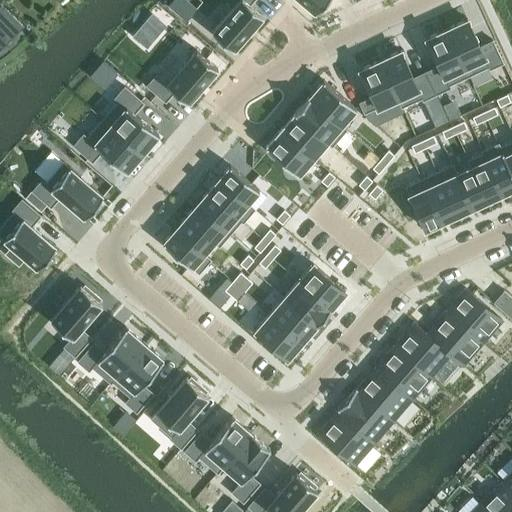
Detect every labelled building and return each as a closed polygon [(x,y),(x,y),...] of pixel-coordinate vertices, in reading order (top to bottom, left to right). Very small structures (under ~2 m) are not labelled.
[(238,0),(212,30),(212,31),(233,50),(234,49),(262,16),(263,15),(250,4),(253,0),(238,0)] [(298,0),(313,13),(314,12),(315,13),(317,10),(318,10),(319,11),(328,0),(298,0)] [(0,47),(21,27),(1,7),(0,7),(0,47)] [(467,18),(446,28),(468,76),(488,67),(489,69),(503,63),(492,40),(479,45),(467,18)] [(446,28),(425,38),(438,65),(425,71),(436,94),(450,87),(449,85),(468,76),(446,28)] [(156,73),(146,85),(165,102),(175,91),(188,102),(188,101),(217,69),(218,68),(196,49),(195,50),(167,82),(166,82),(156,73)] [(400,50),(379,59),(402,107),(421,98),(422,100),(436,94),(425,71),(413,76),(400,50)] [(379,59),(359,69),(371,96),(359,102),(364,113),(377,107),(377,108),(397,99),(401,107),(402,107),(379,59)] [(323,80),(308,97),(346,130),(347,129),(342,124),(356,108),(323,80)] [(118,100),(102,118),(142,153),(158,135),(158,134),(145,123),(140,118),(134,113),(143,102),(124,85),(114,97),(118,100)] [(507,94),(496,99),(499,106),(510,101),(507,94)] [(308,97),(294,113),(332,146),(346,130),(308,97)] [(494,107),(483,112),(486,119),(497,114),(494,107)] [(483,112),(472,117),(475,124),(486,119),(483,112)] [(294,113),(280,129),(313,158),(326,142),(331,147),(332,146),(294,113)] [(83,133),(73,145),(92,161),(101,151),(108,157),(121,168),(126,172),(126,171),(142,153),(102,118),(87,136),(83,133)] [(463,121),(452,126),(456,133),(467,128),(463,121)] [(452,126),(441,131),(445,138),(456,133),(452,126)] [(280,129),(265,147),(298,175),(313,158),(280,129)] [(433,135),(422,140),(425,147),(436,142),(433,135)] [(422,140),(411,145),(414,153),(425,147),(422,140)] [(498,142),(497,143),(511,174),(511,140),(500,146),(498,142)] [(511,174),(497,143),(482,150),(502,194),(511,189),(511,174)] [(388,150),(380,159),(386,164),(394,155),(388,150)] [(482,153),(468,159),(487,201),(502,194),(482,150),(481,151),(482,153)] [(380,159),(372,168),(378,173),(386,164),(380,159)] [(452,164),(451,164),(472,208),(487,201),(468,159),(467,160),(470,166),(456,172),(452,164)] [(41,178),(31,190),(51,207),(59,197),(60,197),(83,216),(84,217),(86,215),(87,214),(88,216),(102,200),(100,198),(101,198),(103,196),(102,195),(69,167),(63,161),(45,182),(41,178)] [(230,164),(218,178),(254,209),(255,208),(248,202),(259,190),(230,164)] [(451,164),(436,171),(456,215),(472,208),(451,164)] [(328,171),(321,181),(327,186),(335,177),(328,171)] [(436,171),(421,178),(441,222),(456,215),(436,171)] [(366,175),(358,184),(364,190),(372,180),(366,175)] [(218,178),(207,190),(243,222),(254,209),(218,178)] [(421,178),(405,186),(425,229),(441,222),(421,178)] [(376,184),(368,193),(375,199),(382,189),(376,184)] [(207,190),(196,203),(231,233),(241,221),(243,223),(243,222),(207,190)] [(13,212),(0,226),(0,236),(3,239),(12,246),(6,254),(19,265),(25,257),(36,267),(37,268),(39,266),(40,265),(41,267),(55,251),(53,249),(54,249),(56,247),(55,246),(32,225),(33,224),(41,215),(21,198),(11,210),(13,212)] [(196,203),(185,216),(220,246),(231,233),(196,203)] [(284,210),(276,219),(282,224),(290,215),(284,210)] [(185,216),(174,228),(210,260),(211,259),(205,254),(204,253),(213,242),(219,247),(220,246),(185,216)] [(174,228),(162,242),(199,274),(210,260),(174,228)] [(269,229),(261,238),(268,243),(275,234),(269,229)] [(261,238),(254,247),(260,252),(268,243),(261,238)] [(274,244),(267,253),(273,258),(280,249),(274,244)] [(267,253),(259,262),(265,268),(273,258),(267,253)] [(247,254),(240,263),(246,268),(254,259),(247,254)] [(312,262),(297,279),(330,309),(330,308),(345,291),(312,262)] [(240,272),(232,281),(238,286),(246,277),(240,272)] [(246,277),(238,286),(244,291),(252,282),(246,277)] [(297,279),(283,296),(316,325),(330,309),(297,279)] [(232,281),(225,290),(230,295),(238,286),(232,281)] [(51,318),(50,319),(71,337),(63,346),(75,357),(92,337),(82,328),(81,328),(101,304),(102,303),(99,301),(100,299),(84,285),(83,287),(82,287),(80,285),(79,285),(51,318)] [(238,286),(230,295),(237,300),(244,291),(238,286)] [(465,287),(445,310),(482,342),(502,320),(465,287)] [(511,297),(503,290),(493,302),(511,317),(511,297)] [(283,296),(268,312),(302,341),(316,325),(283,296)] [(445,310),(426,332),(450,354),(463,365),(482,342),(445,310)] [(268,312),(254,329),(287,358),(302,341),(268,312)] [(413,322),(394,344),(431,377),(432,375),(448,357),(450,354),(426,332),(413,322)] [(94,341),(77,361),(89,371),(92,367),(110,383),(144,343),(126,327),(125,326),(114,340),(109,345),(104,351),(94,341)] [(144,343),(110,383),(111,383),(112,382),(129,396),(125,402),(136,412),(153,393),(142,383),(163,359),(162,358),(144,343)] [(394,344),(375,366),(412,398),(431,377),(394,344)] [(375,366),(356,388),(393,420),(395,419),(404,426),(419,408),(411,401),(410,400),(412,398),(375,366)] [(157,410),(150,418),(170,436),(169,438),(181,448),(198,429),(188,420),(187,419),(207,396),(208,395),(205,393),(206,391),(190,377),(189,379),(188,379),(186,377),(185,377),(157,410)] [(338,409),(337,410),(374,442),(393,420),(356,388),(347,399),(338,409)] [(337,410),(318,432),(355,464),(374,442),(337,410)] [(200,431),(184,451),(195,461),(199,457),(217,472),(251,433),(233,417),(232,416),(211,441),(200,431)] [(251,433),(217,472),(217,473),(223,467),(224,466),(241,481),(240,482),(231,492),(243,502),(260,482),(249,473),(254,467),(258,462),(270,449),(251,433)] [(511,470),(501,481),(511,491),(511,470)] [(264,486),(247,506),(254,511),(298,511),(316,491),(317,490),(315,488),(314,488),(316,486),(300,472),(299,474),(298,473),(296,471),(295,472),(275,496),(274,495),(264,486)] [(511,511),(511,491),(501,481),(481,501),(491,511),(511,511)] [(491,511),(481,501),(469,511),(491,511)]
